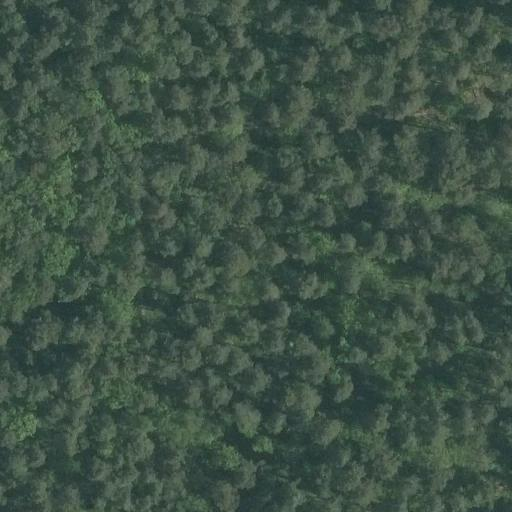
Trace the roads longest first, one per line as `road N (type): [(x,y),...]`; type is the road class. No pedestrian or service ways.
road 1 (track): [(511,102),(0,144)]
road 2 (track): [(119,0),(127,131)]
